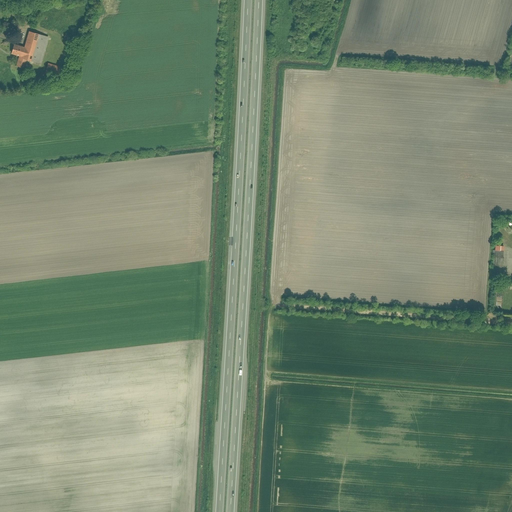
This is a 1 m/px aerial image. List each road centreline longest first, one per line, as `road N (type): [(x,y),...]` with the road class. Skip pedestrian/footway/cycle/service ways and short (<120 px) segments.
road 1 (motorway): [(243,0),(215,511)]
road 2 (motorway): [(230,511),(258,0)]
road 3 (track): [(269,304),(511,323)]
